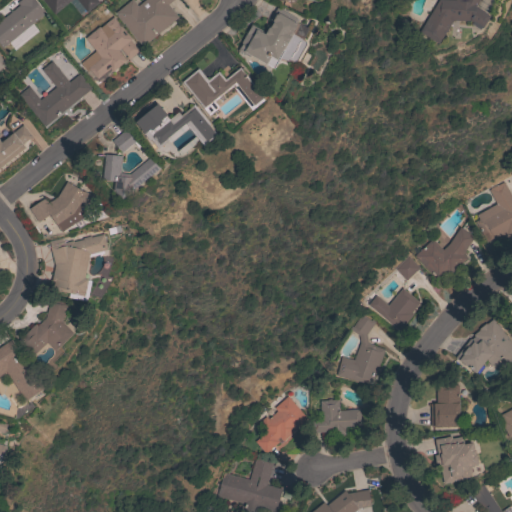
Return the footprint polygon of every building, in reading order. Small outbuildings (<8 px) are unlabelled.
[(2,48),(0,45),(0,20),(19,5),(17,3),(20,0),(34,0),(45,13),(2,48)] [(97,0),(99,2),(87,12),(76,0),(70,0),(54,14),(42,0),(97,0)] [(144,0),(172,0),(167,4),(178,17),(142,47),(115,13),(130,0),(132,0),(137,6),(144,0)] [(478,0),(474,7),(489,16),(482,27),(481,27),(479,29),(470,23),(471,22),(470,21),(452,20),(438,44),(418,32),(437,0),(478,0)] [(299,20),(298,23),(308,28),(302,39),(292,33),(291,35),(287,43),(286,43),(283,49),(284,50),(274,68),(250,55),(249,58),(237,52),(239,47),(240,47),(242,43),(240,43),(251,24),(265,32),(269,25),(270,26),(272,23),(269,21),(276,7),(299,20)] [(94,52),(95,53),(96,52),(85,38),(99,26),(107,36),(110,34),(103,25),(113,17),(131,39),(130,40),(136,48),(137,47),(139,50),(127,60),(127,59),(112,71),(109,68),(96,78),(90,70),(87,72),(80,63),(94,52)] [(68,82),(79,74),(91,88),(44,126),(18,95),(28,86),(39,100),(55,87),(41,70),(51,61),(68,82)] [(259,91),(258,92),(264,100),(252,110),(232,86),(214,101),(218,107),(209,115),(181,82),(198,68),(207,80),(218,71),(225,79),(239,67),(259,91)] [(158,103),(167,115),(166,116),(169,119),(178,112),(180,115),(193,104),(210,124),(208,125),(218,136),(210,142),(214,147),(208,152),(203,145),(189,127),(170,143),(168,140),(158,149),(151,140),(150,141),(143,133),(144,133),(135,122),(158,103)] [(22,125),(31,136),(22,144),(25,147),(0,167),(0,140),(1,142),(22,125)] [(128,127),(142,145),(138,148),(134,143),(121,153),(111,141),(128,127)] [(150,157),(160,168),(132,191),(131,197),(122,196),(113,190),(115,180),(103,179),(105,154),(122,155),(120,173),(130,174),(150,157)] [(66,181),(86,194),(90,193),(92,205),(83,207),(81,219),(61,232),(49,214),(38,222),(29,208),(44,198),(47,203),(57,196),(66,181)] [(511,198),(511,235),(506,239),(505,236),(487,246),(474,222),(478,219),(475,215),(495,204),(488,190),(490,189),(489,188),(495,185),(496,186),(503,182),(511,198)] [(466,258),(449,274),(446,271),(436,280),(413,255),(431,239),(441,250),(448,243),(459,227),(473,237),(462,254),(466,258)] [(84,278),(88,279),(84,296),(49,289),(54,266),(49,246),(50,246),(48,241),(63,238),(64,243),(72,240),(73,242),(82,240),(82,238),(90,236),(90,237),(103,234),(107,249),(89,254),(84,278)] [(405,280),(394,269),(407,256),(418,267),(405,280)] [(401,287),(419,302),(411,312),(413,314),(399,331),(367,304),(375,295),(387,305),(401,287)] [(73,333),(55,351),(46,342),(33,356),(18,341),(34,324),(37,326),(45,318),(50,298),(66,303),(62,321),(73,333)] [(335,375),(340,357),(352,360),(359,343),(358,336),(350,330),(361,313),(374,321),(365,334),(367,343),(384,349),(371,385),(335,375)] [(478,342),(472,335),(478,330),(478,329),(485,323),(486,324),(492,319),(511,344),(511,360),(507,365),(501,357),(491,366),(486,360),(482,365),(483,366),(477,373),(476,372),(475,374),(454,357),(469,338),(475,343),(478,342)] [(0,347),(11,340),(44,388),(25,401),(6,371),(0,375),(0,347)] [(458,426),(430,427),(429,403),(435,403),(435,385),(458,385),(458,426)] [(359,409),(361,430),(345,431),(345,435),(328,436),(327,432),(312,433),(311,416),(320,415),(319,401),(327,400),(327,396),(330,396),(331,400),(338,399),(338,410),(359,409)] [(295,428),(296,429),(282,442),(278,437),(276,440),(278,442),(264,454),(253,441),(265,431),(257,423),(264,416),(266,419),(275,411),(273,409),(287,397),(306,418),(295,428)] [(511,437),(511,436),(508,437),(497,416),(511,408),(511,437)] [(439,466),(436,467),(433,455),(437,455),(433,439),(451,436),(451,438),(461,436),(463,444),(472,442),(473,449),(474,449),(477,463),(476,463),(477,465),(473,465),(473,466),(470,467),(471,473),(469,473),(470,478),(442,484),(439,466)] [(248,480),(254,458),(272,463),(266,485),(281,489),(275,511),(216,496),(222,473),(248,480)] [(511,511),(483,511),(472,495),(484,487),(500,511),(509,506),(511,511)] [(367,489),(370,506),(357,508),(352,511),(310,511),(323,502),(326,505),(345,490),(347,493),(367,489)]
